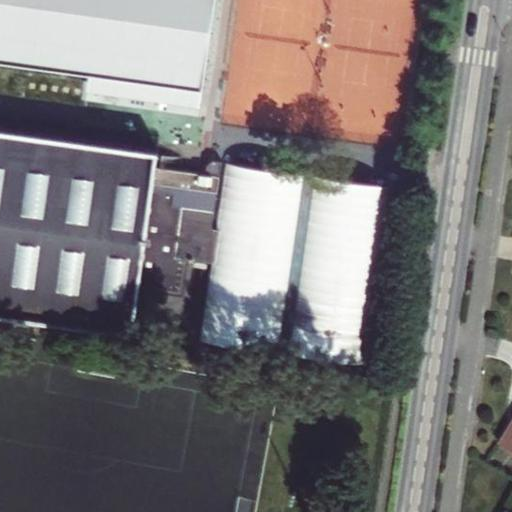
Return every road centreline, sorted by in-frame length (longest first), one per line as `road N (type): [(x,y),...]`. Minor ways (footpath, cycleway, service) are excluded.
road 1 (secondary): [(424,511),(498,0)]
road 2 (secondary): [(474,0),(400,511)]
